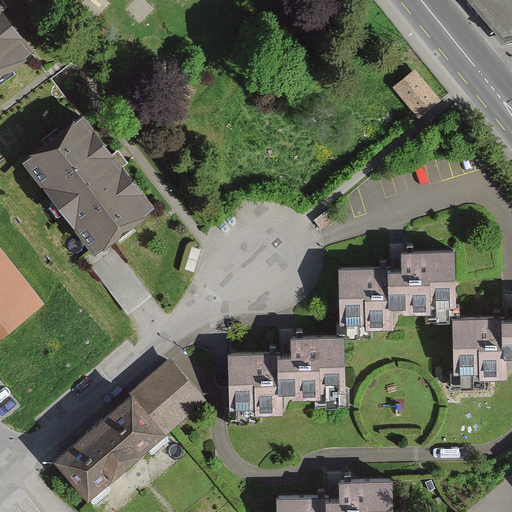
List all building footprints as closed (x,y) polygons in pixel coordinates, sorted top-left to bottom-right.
[(511,0),(465,0),(504,45),(511,42),(511,0)] [(0,1),(0,77),(37,50),(0,1)] [(439,97),(413,66),(394,83),(420,113),(439,97)] [(80,107),(20,155),(52,194),(96,248),(106,240),(155,200),(80,107)] [(150,295),(106,240),(96,248),(84,258),(128,312),(140,302),(150,295)] [(0,329),(42,297),(0,242),(0,329)] [(405,274),(341,273),(341,333),(399,334),(400,313),(461,313),(462,255),(406,254),(405,274)] [(511,321),(456,321),(456,381),(511,381),(511,321)] [(292,357),(228,356),(227,416),(286,417),(286,396),(348,396),(348,338),(292,337),(292,357)] [(167,361),(56,459),(103,511),(115,511),(183,453),(166,434),(203,402),(167,361)] [(341,500),(277,499),(277,511),(397,511),(398,481),(342,481),(341,500)]
